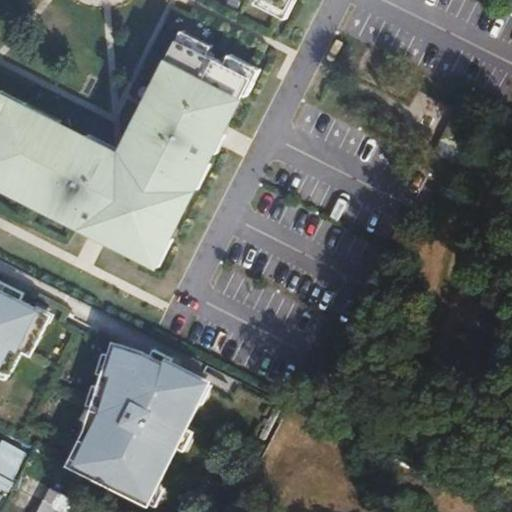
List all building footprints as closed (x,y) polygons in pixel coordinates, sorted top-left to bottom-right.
[(289,0),(285,8),(269,0),(258,0),(256,4),(285,20),(295,0),(289,0)] [(269,0),(285,8),(289,0),(269,0)] [(187,45),(208,56),(213,47),(183,32),(167,63),(173,66),(173,65),(176,66),(187,45)] [(0,177),(27,191),(25,195),(54,209),(56,206),(79,218),(77,221),(91,228),(109,237),(131,247),(132,248),(133,244),(157,256),(166,238),(169,240),(195,189),(196,188),(192,186),(204,163),(207,165),(208,164),(242,94),(251,77),(226,65),(208,56),(187,45),(176,66),(173,65),(173,66),(141,128),(145,129),(127,166),(86,145),(87,142),(59,127),(57,131),(0,102),(0,177)] [(251,77),(242,94),(248,97),(261,71),(230,56),(226,65),(251,77)] [(2,92),(0,95),(0,102),(57,131),(59,127),(61,122),(2,92)] [(87,142),(86,145),(127,166),(145,129),(141,128),(136,125),(122,152),(89,136),(87,142)] [(195,189),(199,191),(212,166),(208,164),(207,165),(204,163),(192,186),(196,188),(195,189)] [(27,191),(0,177),(0,188),(23,200),(25,195),(27,191)] [(79,218),(56,206),(54,209),(50,214),(75,226),(77,221),(79,218)] [(109,237),(91,228),(88,235),(105,243),(109,237)] [(157,256),(133,244),(132,248),(131,247),(128,253),(160,269),(174,241),(169,240),(166,238),(157,256)] [(0,367),(13,372),(24,348),(33,353),(49,322),(27,311),(30,305),(0,290),(0,367)] [(108,414),(80,471),(149,505),(201,402),(196,399),(204,383),(143,352),(117,344),(96,408),(100,410),(108,414)] [(71,467),(80,471),(108,414),(100,410),(71,467)] [(0,471),(13,478),(20,463),(22,464),(27,454),(0,438),(0,471)] [(329,478),(297,485),(300,499),(332,492),(329,478)] [(51,488),(38,511),(79,511),(83,504),(51,488)]
